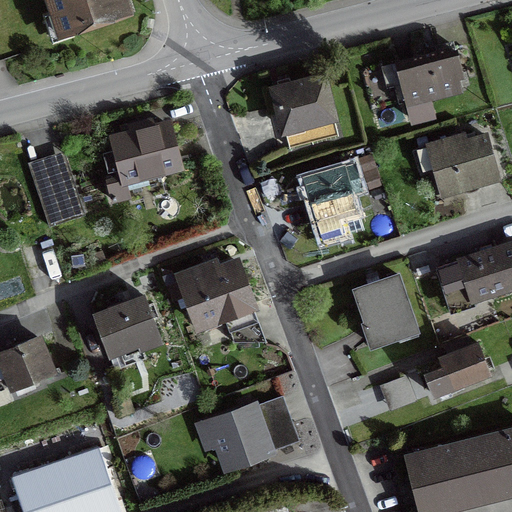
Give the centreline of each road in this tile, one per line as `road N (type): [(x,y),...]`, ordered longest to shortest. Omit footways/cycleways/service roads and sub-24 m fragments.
road 1 (residential): [(254,221),(0,319)]
road 2 (residential): [(276,279),(356,511)]
road 3 (residential): [(511,211),(276,279)]
road 4 (residential): [(199,59),(434,0)]
road 5 (residential): [(0,113),(199,59)]
road 6 (residential): [(199,59),(254,221)]
